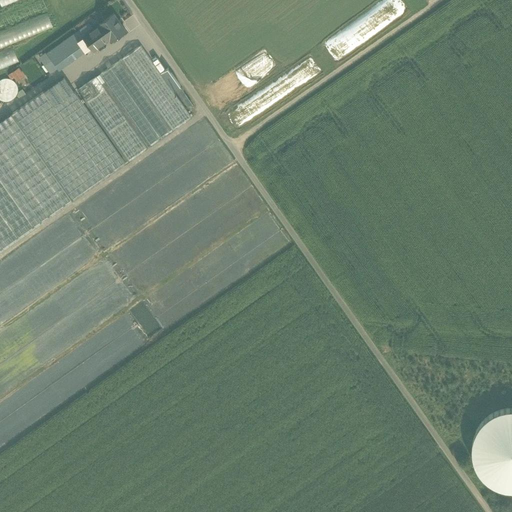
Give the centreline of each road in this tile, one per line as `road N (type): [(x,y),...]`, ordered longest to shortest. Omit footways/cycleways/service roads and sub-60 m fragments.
road 1 (track): [(488,511),(127,0)]
road 2 (track): [(439,0),(231,146)]
road 3 (track): [(148,29),(77,78),(69,70),(10,109)]
